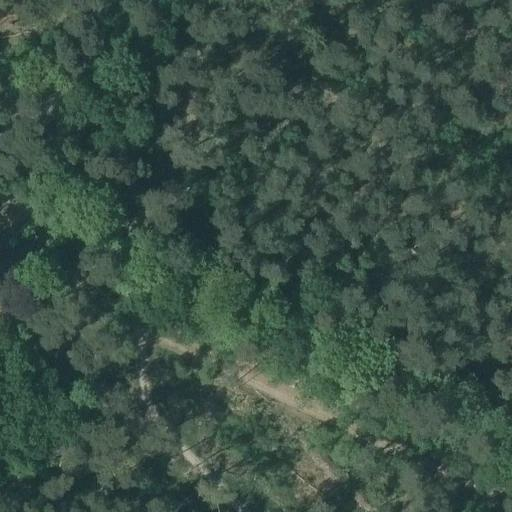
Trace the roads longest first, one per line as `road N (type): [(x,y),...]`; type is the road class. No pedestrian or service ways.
road 1 (track): [(0,217),(63,206),(97,211),(120,241),(155,420),(251,511)]
road 2 (track): [(134,320),(330,425),(511,499)]
road 3 (unknown): [(201,0),(183,134),(146,227)]
